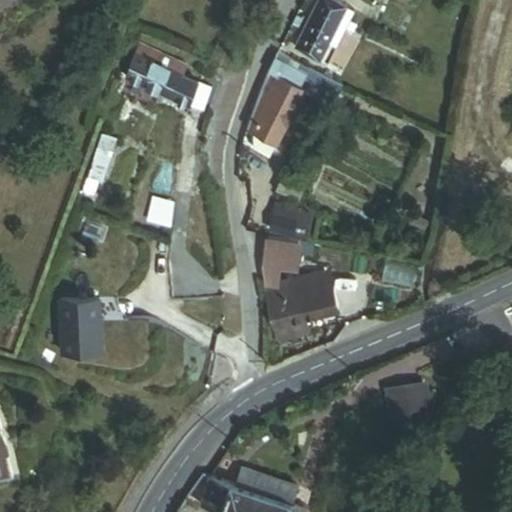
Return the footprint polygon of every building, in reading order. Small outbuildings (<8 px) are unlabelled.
[(337,0),(319,0),(297,47),(320,58),(328,41),(337,45),(346,25),(352,28),(355,22),(349,20),(354,8),(337,0)] [(131,41),(119,73),(185,97),(193,74),(179,69),(182,60),(131,41)] [(269,70),(248,127),(253,128),(253,149),(270,156),(299,82),(295,80),(296,76),(298,71),(308,75),(307,79),(337,93),(342,81),(315,68),(312,69),(311,66),(278,51),(269,70)] [(298,71),(296,76),(328,109),(406,145),(420,118),(342,81),(337,93),(307,79),(308,75),(298,71)] [(105,150),(91,146),(79,185),(89,188),(92,180),(87,179),(89,173),(97,176),(105,150)] [(285,174),(280,192),(299,198),(305,180),(285,174)] [(280,192),(269,227),(305,238),(315,203),(299,198),(280,192)] [(151,194),(146,219),(166,223),(171,198),(151,194)] [(300,241),(266,238),(263,264),(265,283),(277,284),(279,266),(296,268),(300,241)] [(265,287),(278,340),(309,332),(306,320),(339,312),(329,271),(277,284),(265,287)] [(122,310),(114,293),(99,294),(99,311),(122,310)] [(99,311),(99,294),(58,296),(61,349),(101,347),(99,311)] [(207,320),(191,321),(192,345),(209,344),(207,320)] [(511,384),(509,373),(498,376),(503,393),(511,390),(511,384)] [(430,412),(426,383),(385,390),(390,418),(430,412)] [(210,476),(200,506),(217,511),(304,511),(306,506),(277,497),(282,482),(244,470),(239,485),(210,476)]
